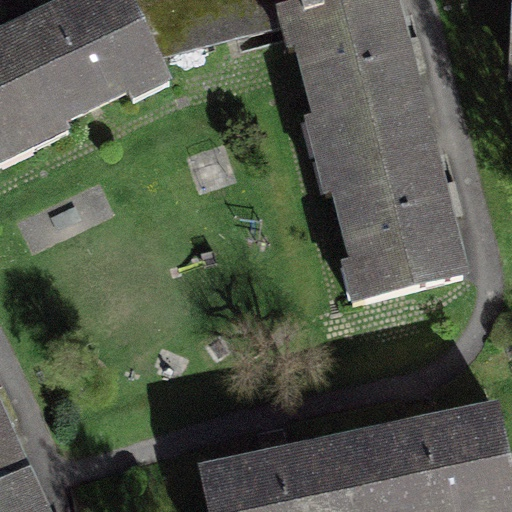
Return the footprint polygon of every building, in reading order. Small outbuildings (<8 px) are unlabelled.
[(91,0),(0,44),(0,96),(24,145),(163,78),(153,58),(124,0),(91,0)] [(124,0),(153,58),(294,25),(291,13),(341,0),(124,0)] [(326,155),(422,131),(389,0),(341,0),(291,13),(294,25),(326,155)] [(0,156),(24,145),(0,96),(0,156)] [(422,131),(326,155),(363,303),(459,280),(422,131)] [(0,486),(27,475),(0,416),(0,486)] [(511,511),(511,486),(496,416),(350,448),(364,511),(511,511)] [(213,511),(364,511),(350,448),(207,480),(213,511)] [(43,511),(27,475),(0,486),(0,511),(43,511)]
